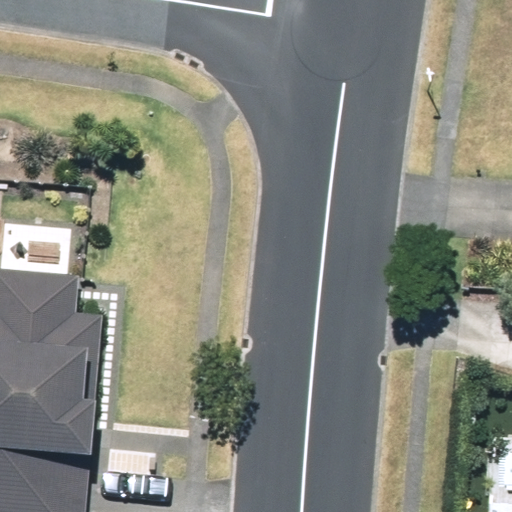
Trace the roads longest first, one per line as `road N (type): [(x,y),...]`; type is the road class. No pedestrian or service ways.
road 1 (tertiary): [(302,511),(351,24)]
road 2 (residential): [(351,24),(170,0)]
